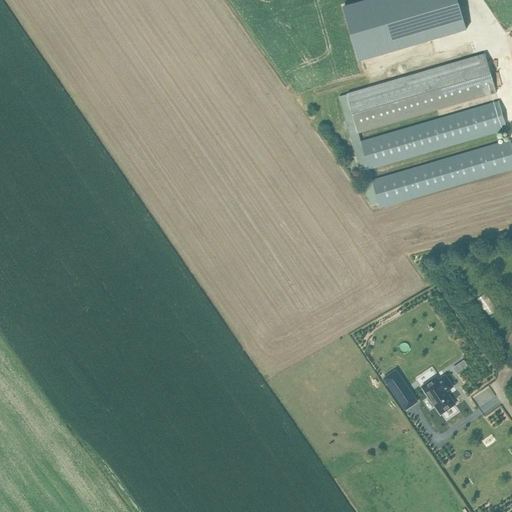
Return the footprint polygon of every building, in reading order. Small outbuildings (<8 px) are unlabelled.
[(458,0),(363,0),(343,6),(359,61),(467,29),(458,0)] [(511,46),(487,54),(490,64),(491,64),(511,57),(511,46)] [(485,54),(347,95),(358,132),(496,91),(485,54)] [(499,102),(361,141),(368,168),(507,129),(499,102)] [(511,143),(510,139),(372,179),(381,208),(511,169),(511,143)] [(464,359),(459,363),(463,368),(468,365),(464,359)] [(396,369),(383,378),(398,399),(411,390),(396,369)] [(436,376),(421,386),(429,398),(427,399),(432,407),(435,406),(441,414),(455,404),(447,391),(453,386),(445,374),(439,379),(436,376)]
